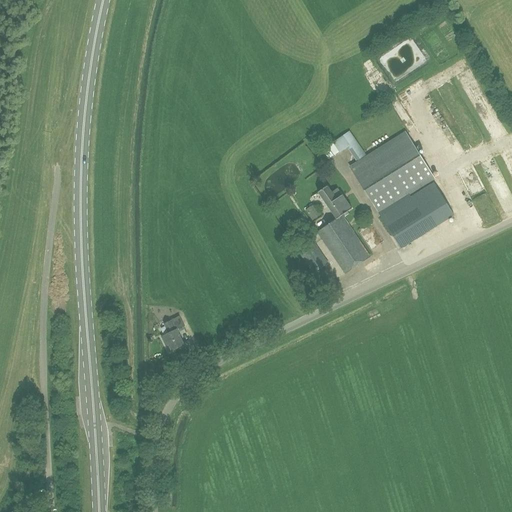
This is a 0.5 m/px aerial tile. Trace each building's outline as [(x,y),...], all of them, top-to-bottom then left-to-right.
[(415,39),(383,61),(400,85),(432,63),(415,39)] [(444,129),(450,125),(432,97),(427,100),(444,129)] [(349,131),(340,137),(347,147),(356,141),(349,131)] [(407,132),(350,166),(400,248),(454,215),(434,182),(411,197),(409,194),(435,178),(407,132)] [(328,158),(339,151),(331,141),(321,148),(328,158)] [(318,233),(345,274),(370,257),(343,215),(352,209),(339,188),(332,192),(329,187),(319,193),(337,220),(318,233)] [(478,203),(487,221),(501,215),(493,196),(478,203)] [(375,247),(383,242),(375,227),(367,232),(375,247)] [(313,274),(329,264),(316,244),(301,254),(313,274)] [(172,350),(184,345),(178,332),(186,329),(180,317),(165,324),(169,333),(162,336),(166,345),(169,343),(172,350)]
